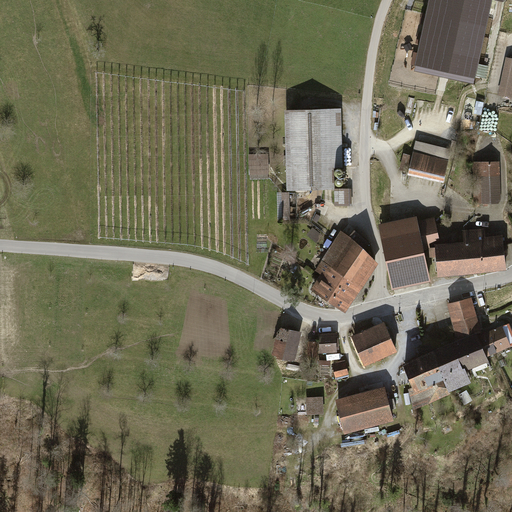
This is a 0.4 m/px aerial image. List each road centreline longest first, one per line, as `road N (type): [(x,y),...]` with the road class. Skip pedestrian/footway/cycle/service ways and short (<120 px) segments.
road 1 (unclassified): [(0,245),(208,266),(338,321),(386,307)]
road 2 (unclassified): [(386,307),(367,215),(365,141),(373,46),(388,0)]
road 3 (unclassified): [(386,307),(511,275)]
